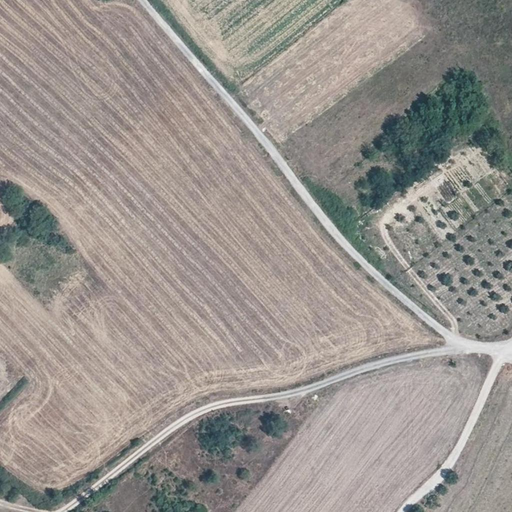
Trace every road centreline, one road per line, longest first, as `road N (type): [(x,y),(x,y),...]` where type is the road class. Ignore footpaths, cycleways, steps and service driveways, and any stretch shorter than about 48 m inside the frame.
road 1 (unclassified): [(510,353),(452,339),(344,242),(145,0)]
road 2 (track): [(461,342),(321,384),(209,406),(63,511)]
road 3 (unclassified): [(403,511),(466,436),(510,353)]
